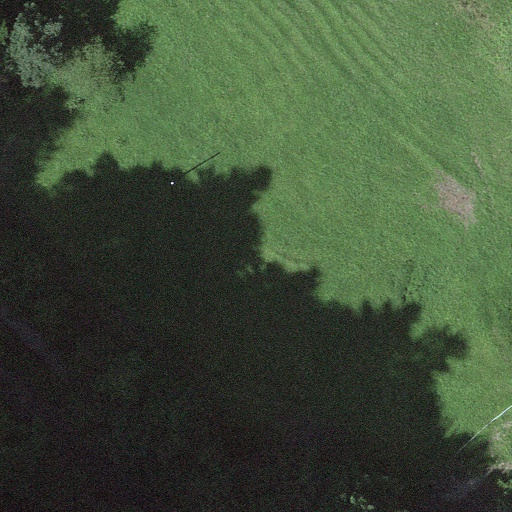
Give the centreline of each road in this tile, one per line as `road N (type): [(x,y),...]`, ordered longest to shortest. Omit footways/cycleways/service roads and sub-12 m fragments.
road 1 (track): [(0,217),(180,368),(451,511)]
road 2 (track): [(0,370),(155,511)]
